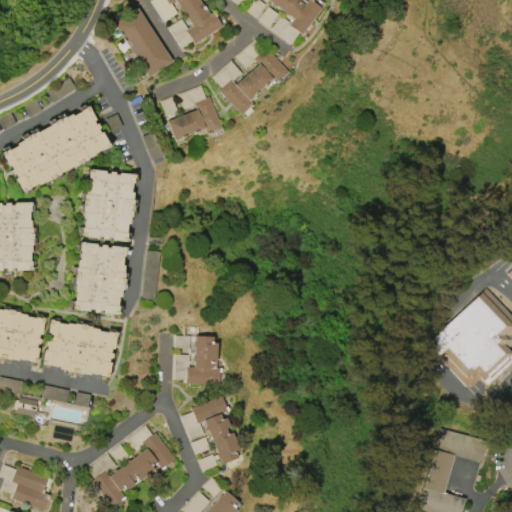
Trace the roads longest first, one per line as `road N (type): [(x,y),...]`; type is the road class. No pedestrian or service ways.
road 1 (residential): [(77,42),(122,108),(149,175),(132,298)]
road 2 (residential): [(0,445),(73,465),(162,404),(164,339)]
road 3 (residential): [(228,0),(252,32),(209,78),(165,97)]
road 4 (residential): [(101,0),(47,74),(0,102)]
road 5 (residential): [(106,82),(0,141)]
